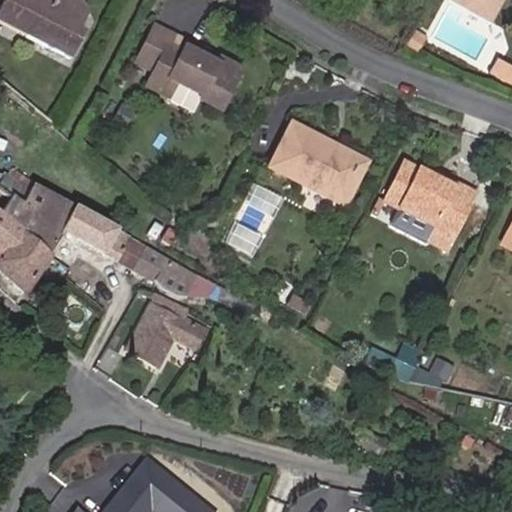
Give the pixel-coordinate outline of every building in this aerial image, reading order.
[(39,23),(33,35),(79,58),(93,29),(86,26),(94,8),(90,0),(9,0),(7,5),(39,23)] [(472,0),(501,16),(509,0),(472,0)] [(0,18),(33,35),(39,23),(7,5),(0,18)] [(142,59),(164,69),(183,34),(161,24),(142,59)] [(422,33),(416,46),(425,51),(433,38),(422,33)] [(156,84),(185,98),(193,80),(215,92),(212,96),(233,107),(253,69),(230,58),(228,61),(208,52),(207,55),(196,49),(199,42),(183,34),(164,69),(156,84)] [(511,63),(506,60),(498,74),(511,81),(511,63)] [(147,111),(133,104),(123,120),(138,127),(147,111)] [(336,147),(341,137),(305,120),(284,166),(351,197),(368,161),(336,147)] [(378,154),(341,137),(336,147),(368,161),(351,197),(356,200),(378,154)] [(461,190),(416,166),(398,202),(442,225),(440,229),(459,239),(483,193),(464,183),(461,190)] [(283,172),(272,167),(267,177),(278,182),(283,172)] [(2,214),(50,255),(65,232),(80,209),(37,186),(26,207),(10,197),(2,214)] [(80,209),(65,232),(119,262),(132,239),(80,209)] [(0,272),(25,294),(50,255),(2,214),(0,212),(0,272)] [(168,259),(161,255),(132,239),(119,262),(154,283),(168,259)] [(225,292),(168,259),(154,283),(153,285),(180,300),(206,300),(219,303),(225,292)] [(206,335),(197,330),(183,323),(188,313),(156,297),(126,354),(158,371),(172,343),(196,355),(206,335)] [(427,351),(414,345),(407,359),(421,365),(427,351)] [(403,357),(395,373),(416,382),(423,367),(403,357)] [(90,511),(80,503),(73,511),(147,511),(152,507),(157,511),(209,511),(147,461),(105,511),(90,511)]
